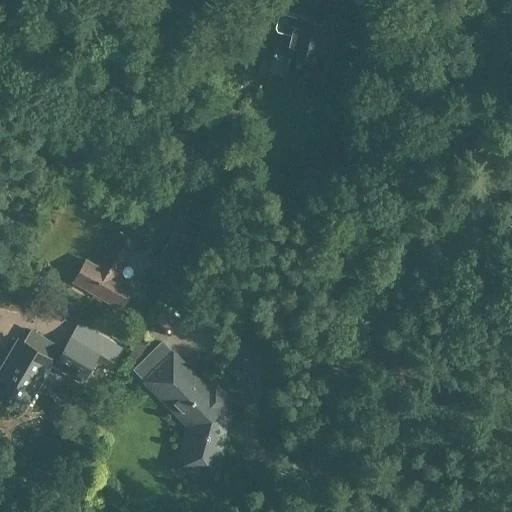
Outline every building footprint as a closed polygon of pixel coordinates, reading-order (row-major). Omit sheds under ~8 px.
[(310,5),(307,19),(281,13),(277,15),(274,27),(277,30),(280,32),(283,32),(279,50),(293,53),(288,70),(319,78),(325,57),(323,57),(326,44),(328,45),(334,21),(355,8),(350,0),(319,0),(321,2),(310,5)] [(220,42),(207,42),(208,51),(214,52),(220,49),(220,42)] [(97,267),(86,260),(73,280),(104,299),(104,300),(121,310),(135,287),(116,276),(136,243),(118,232),(97,267)] [(159,256),(179,268),(191,247),(171,235),(159,256)] [(11,365),(0,383),(0,391),(24,405),(34,388),(30,385),(46,358),(56,363),(55,365),(81,381),(98,353),(72,337),(64,350),(31,330),(23,344),(19,342),(7,362),(11,365)] [(111,360),(117,349),(109,344),(102,355),(111,360)] [(209,390),(172,353),(145,380),(185,420),(190,422),(182,450),(180,449),(174,469),(188,473),(189,470),(213,477),(225,439),(214,436),(218,423),(221,423),(223,423),(225,422),(225,420),(225,418),(225,417),(224,416),(223,414),(221,414),(223,408),(231,400),(215,384),(209,390)] [(480,511),(494,511),(498,498),(484,495),(480,511)]
